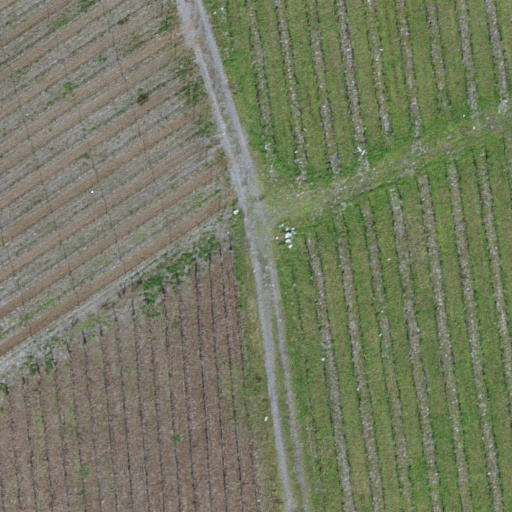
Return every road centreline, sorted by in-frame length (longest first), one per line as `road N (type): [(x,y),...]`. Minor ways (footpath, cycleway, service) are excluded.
road 1 (track): [(191,0),(255,224),(296,511)]
road 2 (track): [(255,224),(511,101)]
